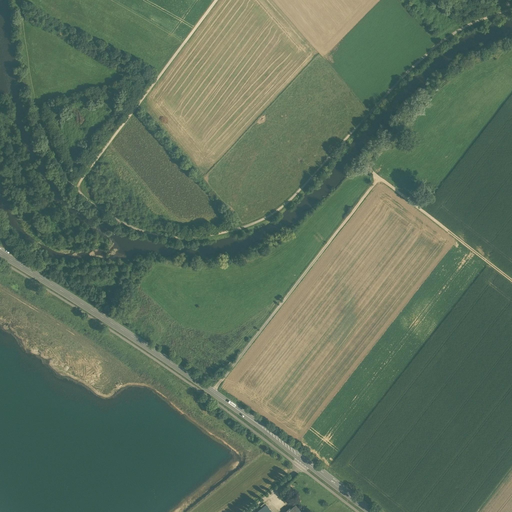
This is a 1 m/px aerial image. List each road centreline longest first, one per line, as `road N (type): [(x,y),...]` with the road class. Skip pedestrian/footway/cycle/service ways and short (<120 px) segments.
road 1 (track): [(81,193),(161,238),(211,238),(269,221),(420,65),(460,34),(507,14)]
road 2 (secondary): [(371,511),(148,347),(0,253)]
road 3 (track): [(383,181),(211,391)]
road 4 (track): [(81,193),(222,0)]
road 5 (track): [(383,181),(374,168),(379,157),(467,67),(488,60),(511,73)]
road 6 (track): [(511,280),(383,181)]
